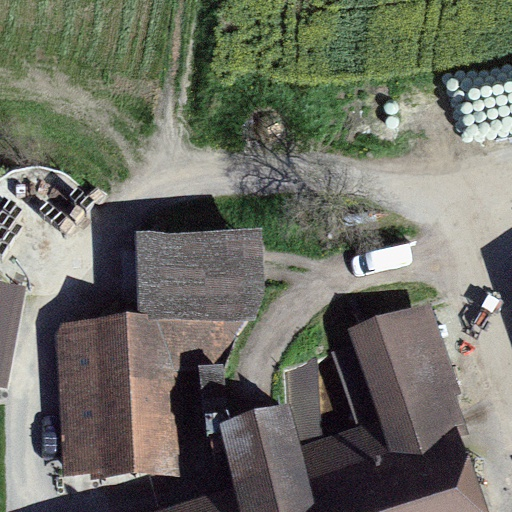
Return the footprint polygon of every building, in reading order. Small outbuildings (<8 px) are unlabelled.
[(362,204),(315,217),(322,244),(369,232),(362,204)] [(150,324),(254,320),(251,242),(147,246),(150,324)] [(0,379),(16,295),(0,292),(0,379)] [(418,326),(364,344),(390,420),(444,402),(418,326)] [(165,466),(162,337),(98,339),(101,468),(165,466)] [(202,376),(204,427),(205,426),(225,425),(226,425),(223,375),(202,376)] [(225,425),(205,426),(206,447),(226,446),(225,425)] [(466,511),(445,447),(299,496),(282,430),(230,447),(244,511),(466,511)]
